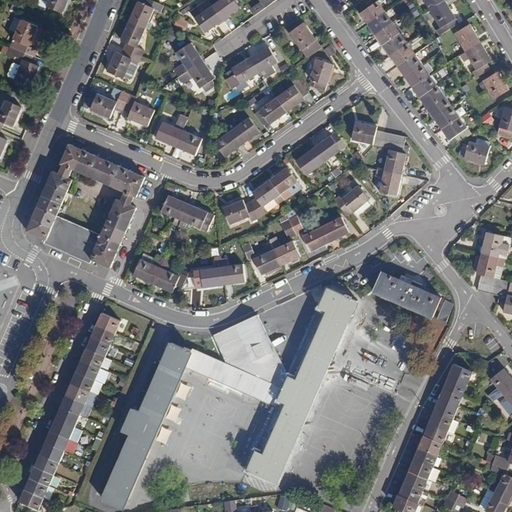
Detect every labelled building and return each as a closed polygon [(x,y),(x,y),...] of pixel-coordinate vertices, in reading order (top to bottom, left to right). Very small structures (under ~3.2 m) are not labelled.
[(39,0),(36,7),(45,11),(47,6),(46,6),(48,0),(39,0)] [(48,0),(46,6),(47,6),(63,13),(68,0),(48,0)] [(138,1),(121,40),(127,43),(124,49),(142,56),(145,50),(138,47),(146,28),(148,22),(154,9),(161,11),(163,6),(150,0),(143,0),(142,3),(138,1)] [(195,19),(205,33),(223,20),(208,0),(206,0),(202,3),(207,10),(195,19)] [(208,0),(223,20),(240,7),(235,0),(220,0),(218,2),(216,0),(208,0)] [(259,0),(265,8),(276,0),(259,0)] [(445,0),(424,0),(441,28),(437,30),(440,35),(459,24),(456,19),(445,0)] [(198,1),(188,9),(195,19),(207,10),(202,3),(200,5),(198,1)] [(361,13),(450,140),(467,128),(444,95),(439,87),(378,1),(361,13)] [(20,7),(13,4),(10,9),(17,12),(20,7)] [(252,8),(255,12),(261,8),(259,4),(252,8)] [(21,21),(14,18),(9,29),(16,33),(21,21)] [(22,20),(21,21),(16,33),(10,46),(33,56),(35,57),(38,50),(29,47),(38,27),(22,20)] [(289,33),(307,58),(322,48),(304,23),(289,33)] [(488,64),(492,61),(470,24),(455,33),(466,52),(460,55),(464,61),(470,58),(477,69),(474,71),(477,77),(491,69),(488,64)] [(178,32),(171,29),(166,39),(173,42),(178,32)] [(10,46),(4,43),(0,53),(6,55),(10,46)] [(174,69),(184,84),(193,78),(201,88),(202,87),(206,93),(213,88),(210,82),(215,78),(191,43),(177,52),(184,63),(174,69)] [(10,46),(6,55),(15,59),(16,57),(23,60),(21,65),(15,63),(12,64),(8,74),(9,77),(15,79),(31,87),(40,67),(31,63),(33,56),(10,46)] [(329,46),(324,49),(329,56),(333,53),(329,46)] [(232,69),(241,84),(260,72),(264,79),(276,72),(272,65),(278,62),(269,47),(232,69)] [(116,52),(107,72),(124,79),(124,77),(129,79),(132,77),(138,65),(137,61),(139,62),(142,56),(124,49),(122,54),(116,52)] [(317,59),(310,79),(312,80),(315,81),(313,87),(325,91),(327,85),(334,65),(317,59)] [(483,81),(494,99),(510,90),(499,72),(483,81)] [(260,110),(270,125),(305,99),(303,97),(309,93),(298,78),(292,82),(294,85),(260,110)] [(442,84),(439,87),(444,95),(448,93),(442,84)] [(98,94),(91,110),(110,118),(115,107),(123,111),(130,94),(115,88),(110,99),(98,94)] [(135,102),(138,97),(130,94),(123,111),(130,114),(128,118),(148,127),(155,111),(135,102)] [(6,100),(0,114),(0,129),(1,130),(4,123),(14,127),(22,107),(6,100)] [(506,107),(498,133),(501,136),(508,138),(511,137),(511,103),(509,105),(509,108),(506,107)] [(489,114),(483,119),(488,125),(494,120),(489,114)] [(183,129),(188,118),(181,115),(176,126),(183,129)] [(215,143),(225,157),(260,132),(250,118),(215,143)] [(163,122),(156,138),(196,155),(203,139),(163,122)] [(356,122),(352,139),(373,144),(377,130),(377,127),(356,122)] [(381,148),(384,132),(377,130),(373,144),(373,146),(381,148)] [(392,134),(384,132),(381,148),(388,149),(392,134)] [(399,135),(392,134),(388,149),(390,150),(395,151),(399,135)] [(406,137),(399,135),(395,151),(403,153),(406,137)] [(331,136),(296,161),(307,175),(342,150),(331,136)] [(477,138),(476,143),(488,147),(490,142),(477,138)] [(469,142),(467,149),(462,147),(460,155),(465,157),(465,158),(486,164),(491,148),(488,147),(476,143),(469,142)] [(61,164),(63,165),(59,174),(54,171),(27,231),(110,268),(137,208),(131,205),(135,196),(137,197),(146,177),(70,144),(61,164)] [(390,150),(385,171),(377,169),(376,176),(383,178),(380,193),(397,197),(407,154),(403,153),(395,151),(390,150)] [(287,167),(252,193),(256,198),(251,202),(258,219),(266,212),(263,207),(274,199),(278,205),(292,195),(288,189),(298,182),(287,167)] [(338,169),(333,173),(336,177),(341,174),(338,169)] [(335,178),(332,174),(327,178),(330,182),(335,178)] [(354,180),(348,185),(353,190),(358,186),(354,180)] [(332,197),(347,216),(352,212),(353,213),(355,211),(368,201),(370,199),(359,185),(358,186),(353,190),(342,199),(337,192),(332,197)] [(169,195),(162,211),(181,220),(177,230),(183,233),(188,223),(208,232),(215,216),(169,195)] [(244,200),(223,208),(230,225),(250,216),(252,221),(258,219),(251,202),(246,204),(244,200)] [(368,201),(355,211),(358,215),(371,205),(368,201)] [(294,209),(287,214),(289,219),(297,215),(294,209)] [(287,214),(280,219),(282,223),(289,219),(287,214)] [(289,219),(297,235),(304,231),(297,215),(289,219)] [(303,236),(311,252),(350,233),(342,217),(303,236)] [(282,223),(289,238),(297,235),(289,219),(282,223)] [(511,238),(487,232),(482,254),(499,258),(500,255),(503,243),(511,245),(511,239),(511,238)] [(173,238),(166,235),(164,240),(171,244),(173,238)] [(247,235),(239,239),(242,245),(250,242),(247,235)] [(255,259),(262,275),(301,257),(294,241),(281,247),(277,237),(270,240),(270,242),(264,245),(268,253),(255,259)] [(242,245),(248,259),(256,256),(250,242),(242,245)] [(503,243),(500,255),(508,256),(511,245),(503,243)] [(156,259),(143,253),(141,259),(153,265),(156,259)] [(141,259),(134,275),(173,292),(180,276),(168,271),(172,261),(158,254),(156,259),(153,265),(141,259)] [(482,254),(477,274),(481,275),(489,277),(495,278),(496,278),(502,280),(505,268),(504,268),(506,260),(499,258),(482,254)] [(141,259),(136,257),(129,273),(134,275),(141,259)] [(201,270),(201,273),(194,274),(196,288),(203,287),(203,288),(246,282),(244,264),(228,266),(227,258),(215,259),(216,268),(201,270)] [(189,272),(183,270),(180,276),(173,292),(179,295),(189,272)] [(383,272),(374,291),(433,317),(441,298),(383,272)] [(481,275),(478,291),(485,292),(489,277),(481,275)] [(489,277),(485,292),(492,294),(496,278),(495,278),(489,277)] [(496,278),(492,294),(500,296),(503,280),(502,280),(496,278)] [(500,296),(498,302),(506,304),(511,282),(503,280),(500,296)] [(132,435),(103,500),(124,509),(186,366),(277,406),(248,471),(277,483),(358,300),(352,298),(353,296),(348,294),(347,296),(329,288),(290,377),(287,376),(257,314),(212,339),(225,363),(193,349),(193,350),(188,347),(187,349),(172,343),(142,412),(134,409),(124,431),(132,435)] [(444,300),(438,319),(448,322),(453,303),(444,300)] [(103,313),(98,325),(116,333),(122,321),(103,313)] [(98,325),(92,337),(111,345),(116,333),(98,325)] [(92,337),(87,349),(106,357),(111,345),(92,337)] [(87,349),(82,360),(101,368),(106,357),(87,349)] [(82,360),(77,372),(96,380),(101,368),(82,360)] [(455,364),(450,376),(468,384),(473,372),(455,364)] [(511,378),(504,369),(491,379),(504,395),(511,389),(511,378)] [(77,372),(72,384),(91,392),(96,380),(77,372)] [(450,376),(445,388),(463,396),(468,384),(450,376)] [(72,384),(67,395),(86,403),(91,392),(72,384)] [(445,388),(440,400),(459,407),(463,396),(445,388)] [(67,395),(62,407),(80,415),(86,403),(67,395)] [(440,400),(435,412),(454,419),(459,407),(440,400)] [(62,407),(56,419),(75,427),(80,415),(62,407)] [(435,412),(430,424),(449,431),(455,434),(459,422),(453,420),(454,419),(435,412)] [(56,419),(51,431),(70,439),(75,427),(56,419)] [(430,424),(425,436),(444,443),(449,431),(430,424)] [(51,431),(46,443),(65,451),(70,439),(51,431)] [(425,436),(420,448),(439,455),(444,443),(425,436)] [(496,455),(493,463),(508,469),(510,463),(511,463),(511,441),(509,441),(506,447),(511,449),(511,452),(510,460),(496,455)] [(46,443),(41,454),(60,463),(65,451),(46,443)] [(420,448),(415,460),(434,467),(439,455),(420,448)] [(41,454),(36,466),(55,474),(60,463),(41,454)] [(415,460),(410,472),(429,479),(434,467),(415,460)] [(491,481),(488,488),(489,488),(495,492),(510,500),(511,496),(511,477),(506,475),(508,469),(493,463),(490,472),(503,476),(499,485),(491,481)] [(36,466),(31,478),(49,486),(55,474),(36,466)] [(430,480),(436,482),(440,470),(434,468),(430,480)] [(410,472),(405,483),(424,491),(429,479),(410,472)] [(458,476),(455,482),(460,485),(463,478),(458,476)] [(31,478),(26,489),(44,498),(49,486),(31,478)] [(405,483),(400,495),(419,503),(424,505),(429,493),(424,491),(405,483)] [(480,506),(486,510),(495,492),(489,488),(480,506)] [(26,489),(20,502),(39,510),(44,498),(26,489)] [(451,490),(448,498),(465,506),(468,499),(451,490)] [(486,510),(486,511),(488,511),(503,511),(510,500),(495,492),(486,510)] [(400,495),(395,507),(406,511),(415,511),(419,503),(400,495)] [(277,508),(287,511),(291,499),(281,496),(277,508)] [(447,501),(445,506),(456,511),(461,511),(465,506),(448,498),(447,501)]
